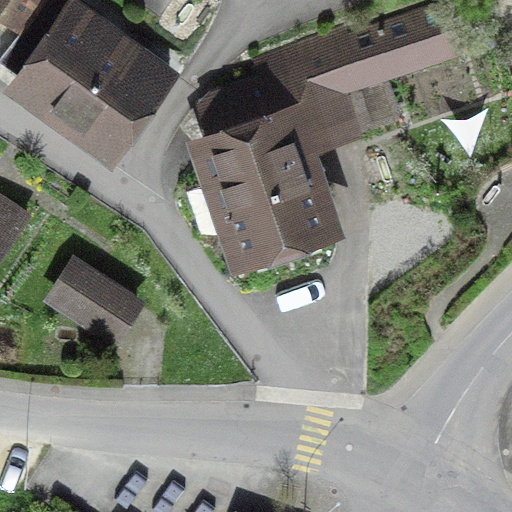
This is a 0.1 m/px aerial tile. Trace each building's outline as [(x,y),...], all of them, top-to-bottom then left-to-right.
[(166,69),(66,0),(0,0),(0,17),(1,18),(0,18),(0,55),(23,71),(15,82),(112,150),(166,69)] [(207,141),(378,90),(454,68),(437,11),(265,62),(271,84),(197,106),(207,141)] [(378,90),(207,141),(242,257),(323,233),(299,154),(389,128),(378,90)] [(0,259),(36,211),(0,187),(0,259)] [(148,296),(74,251),(47,296),(121,346),(148,296)]
